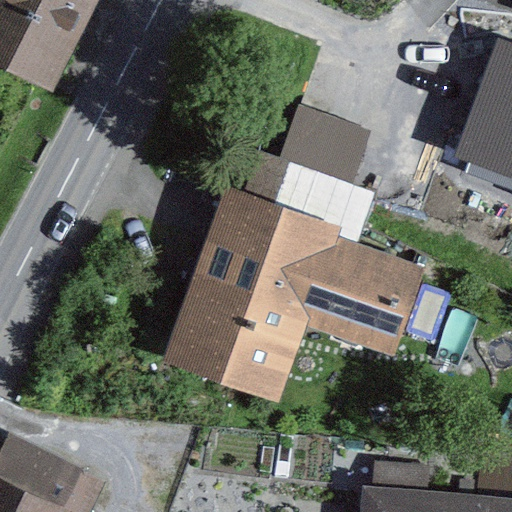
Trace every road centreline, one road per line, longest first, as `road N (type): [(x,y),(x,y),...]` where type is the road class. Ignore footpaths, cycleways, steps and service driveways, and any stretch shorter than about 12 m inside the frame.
road 1 (secondary): [(0,308),(161,0)]
road 2 (unknown): [(320,0),(450,46)]
